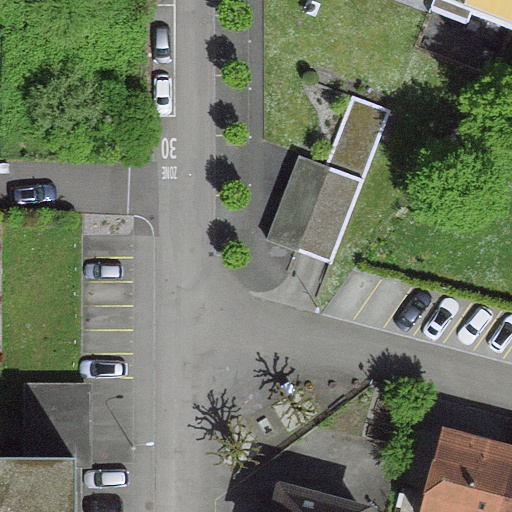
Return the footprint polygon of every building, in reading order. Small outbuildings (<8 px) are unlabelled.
[(508,32),(511,21),(511,0),(426,0),(431,2),(427,10),(462,24),(466,15),(508,32)] [(357,185),(385,112),(347,98),(319,170),(357,185)] [(76,450),(76,386),(20,386),(19,450),(76,450)] [(494,511),(509,457),(442,439),(421,511),(494,511)] [(511,511),(511,457),(509,457),(494,511),(511,511)] [(0,511),(70,511),(71,463),(0,463),(0,511)] [(346,511),(278,494),(273,511),(346,511)]
